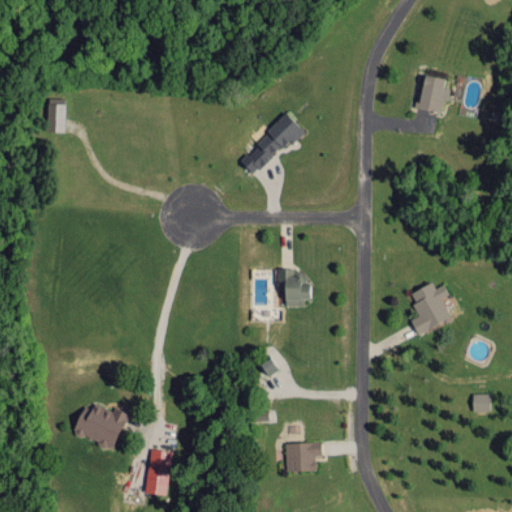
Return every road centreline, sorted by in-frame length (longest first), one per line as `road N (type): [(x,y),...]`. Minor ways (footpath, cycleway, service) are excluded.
road 1 (residential): [(405,0),(376,51),(365,99),(364,455),(385,511)]
road 2 (residential): [(364,217),(173,215)]
